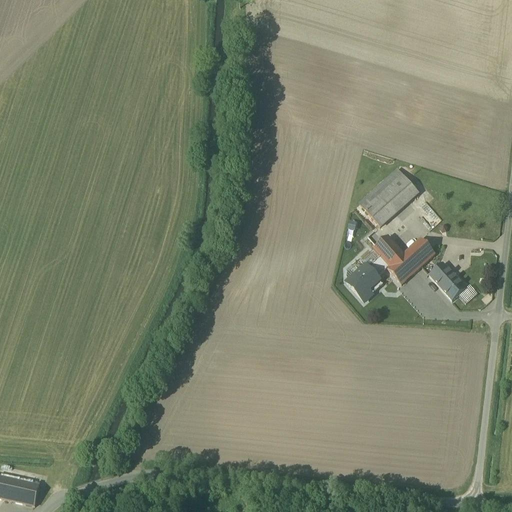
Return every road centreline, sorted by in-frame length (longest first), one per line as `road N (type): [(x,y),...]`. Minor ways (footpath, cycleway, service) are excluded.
road 1 (unclassified): [(475,506),(157,474),(79,490),(46,511)]
road 2 (unclassified): [(511,207),(475,506)]
